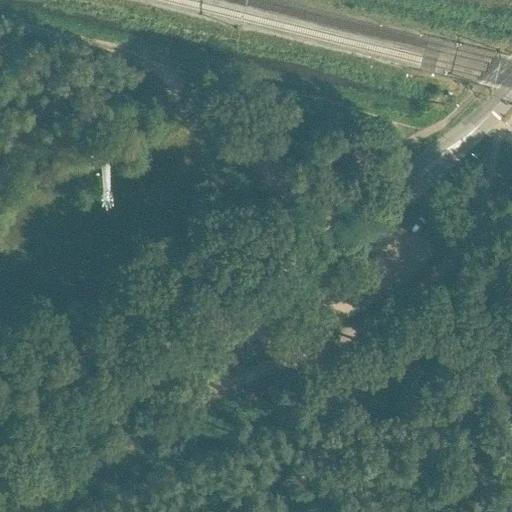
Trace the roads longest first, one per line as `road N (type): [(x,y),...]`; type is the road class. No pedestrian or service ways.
road 1 (unclassified): [(0,464),(366,232),(511,91)]
road 2 (track): [(0,18),(127,50),(166,75),(344,247)]
